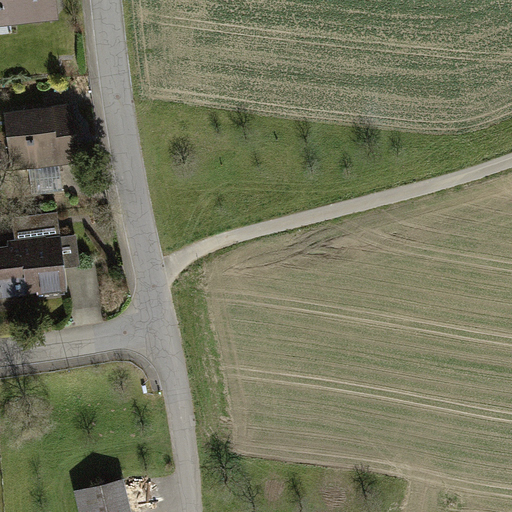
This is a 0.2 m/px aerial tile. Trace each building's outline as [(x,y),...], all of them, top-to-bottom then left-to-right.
[(0,0),(0,8),(1,9),(13,16),(43,14),(54,0),(0,0)] [(72,106),(8,114),(11,137),(23,136),(26,160),(78,154),(72,106)] [(13,217),(16,243),(61,237),(58,212),(53,213),(54,222),(30,225),(29,216),(13,217)] [(54,222),(53,213),(29,216),(30,225),(54,222)] [(76,235),(61,237),(65,267),(80,265),(76,235)] [(11,248),(0,249),(0,279),(7,278),(8,292),(67,286),(65,267),(61,237),(16,243),(11,243),(11,248)] [(129,511),(121,479),(82,489),(88,511),(129,511)]
